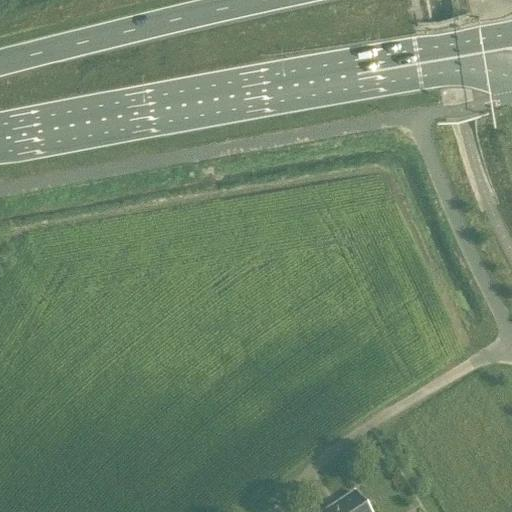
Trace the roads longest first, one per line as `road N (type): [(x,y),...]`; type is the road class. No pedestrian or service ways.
road 1 (primary): [(0,127),(511,34)]
road 2 (unclassified): [(511,337),(472,263),(416,115),(511,97)]
road 3 (primary): [(282,0),(0,66)]
